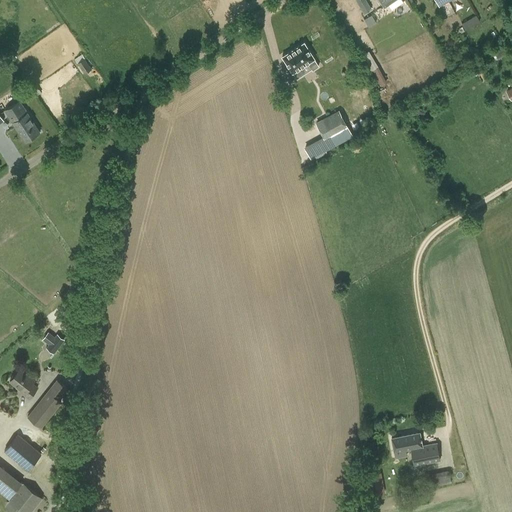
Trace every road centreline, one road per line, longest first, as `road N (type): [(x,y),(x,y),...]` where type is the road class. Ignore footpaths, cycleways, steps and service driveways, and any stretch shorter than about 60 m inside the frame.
road 1 (track): [(139,93),(58,456)]
road 2 (unclassified): [(0,185),(283,0)]
road 3 (track): [(444,433),(414,279),(419,255),(445,223),(511,184)]
